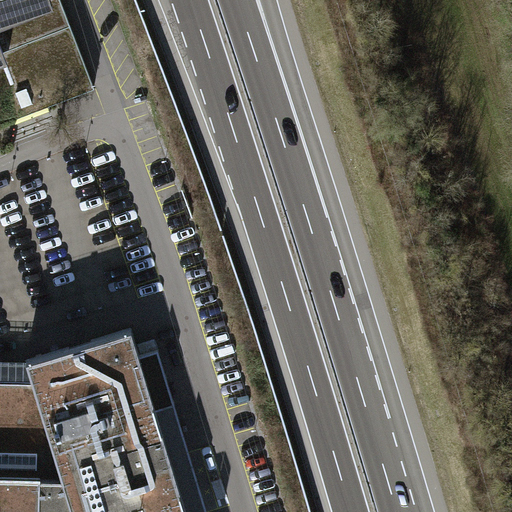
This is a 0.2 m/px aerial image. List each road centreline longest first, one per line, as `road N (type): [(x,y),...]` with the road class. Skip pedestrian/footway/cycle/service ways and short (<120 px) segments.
road 1 (motorway): [(189,0),(349,511)]
road 2 (motorway): [(398,511),(309,215)]
road 3 (motorway): [(309,215),(238,0)]
road 4 (motorway): [(309,215),(270,0)]
road 5 (unknown): [(0,269),(79,241),(53,142)]
